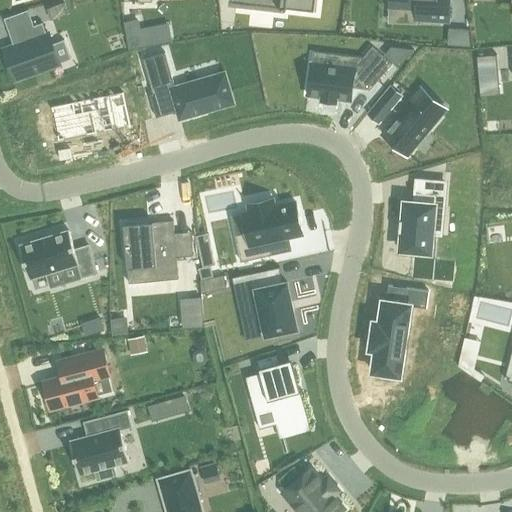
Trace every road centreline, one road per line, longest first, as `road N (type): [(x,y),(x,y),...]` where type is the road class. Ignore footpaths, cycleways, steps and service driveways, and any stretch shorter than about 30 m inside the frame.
road 1 (residential): [(0,168),(38,194),(257,136),(332,141),(354,158),(361,190),(337,332),(337,377),(352,418),(381,456),(423,481),(511,476)]
road 2 (residential): [(36,511),(0,378)]
